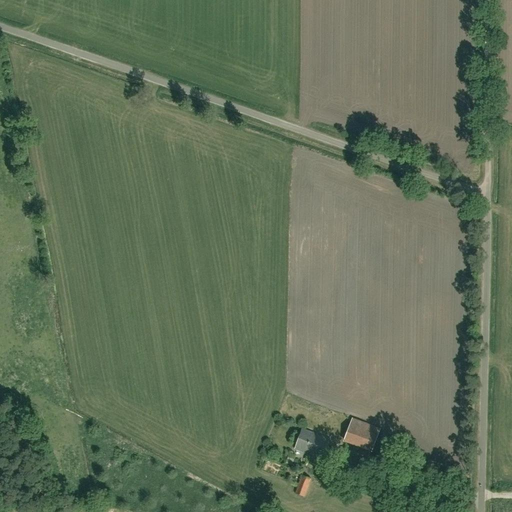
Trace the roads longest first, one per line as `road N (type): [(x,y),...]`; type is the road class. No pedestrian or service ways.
road 1 (unclassified): [(488,194),(0,28)]
road 2 (residential): [(484,511),(488,194)]
road 3 (track): [(488,194),(487,0)]
